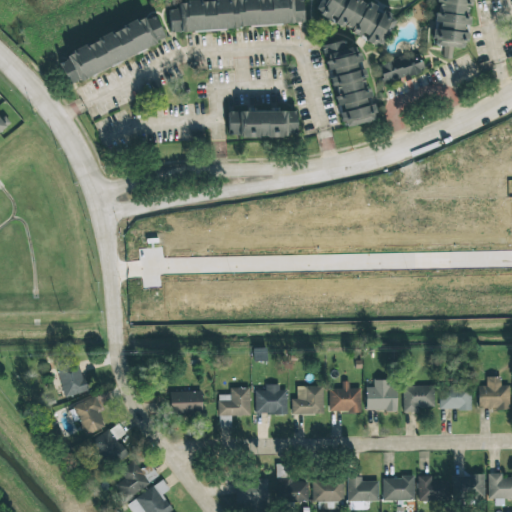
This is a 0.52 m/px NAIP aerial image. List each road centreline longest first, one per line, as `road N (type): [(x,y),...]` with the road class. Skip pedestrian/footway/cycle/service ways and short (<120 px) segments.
road 1 (residential): [(164,449),(511,441)]
road 2 (residential): [(111,315),(91,200),(55,118),(0,56)]
road 3 (residential): [(296,175),(398,150),(511,97)]
road 4 (residential): [(111,315),(133,407),(213,511)]
road 5 (residential): [(296,175),(216,169),(153,178),(91,200)]
road 6 (residential): [(96,213),(296,175)]
